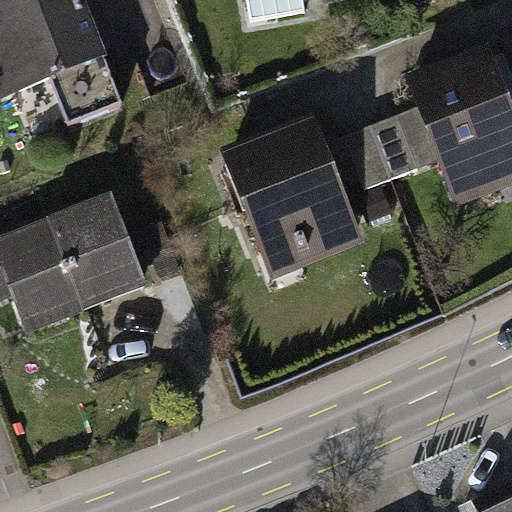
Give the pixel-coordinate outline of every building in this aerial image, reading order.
[(74,0),(0,0),(0,110),(103,68),(74,0)] [(511,129),(481,52),(408,82),(458,205),(511,183),(511,129)] [(293,121),(208,161),(264,279),(350,238),(293,121)] [(100,206),(0,243),(0,334),(2,339),(132,290),(100,206)] [(511,511),(511,495),(486,507),(487,511),(511,511)]
